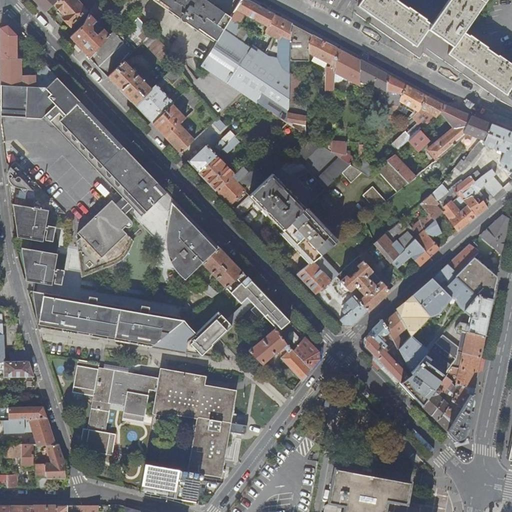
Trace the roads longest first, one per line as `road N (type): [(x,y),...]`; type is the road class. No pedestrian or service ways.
road 1 (tertiary): [(4,0),(338,349)]
road 2 (residential): [(0,194),(15,285),(82,494)]
road 3 (residential): [(274,0),(511,121)]
road 4 (residential): [(338,349),(511,193)]
road 5 (residential): [(338,349),(210,511)]
road 6 (tertiary): [(482,476),(511,318)]
